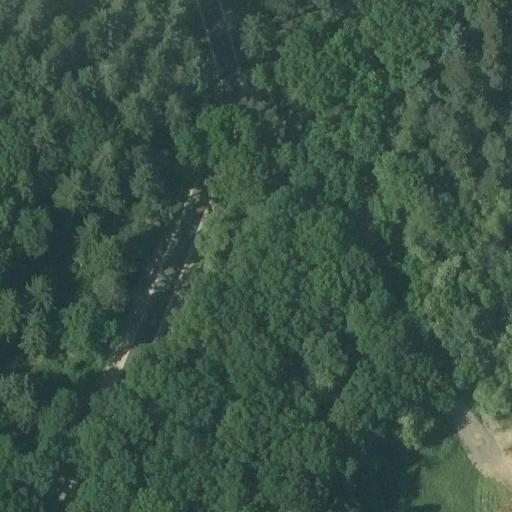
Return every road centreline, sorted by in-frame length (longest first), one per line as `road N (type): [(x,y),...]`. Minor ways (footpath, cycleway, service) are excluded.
road 1 (track): [(212,0),(234,68),(235,106),(187,249),(80,511)]
road 2 (track): [(235,106),(433,0)]
